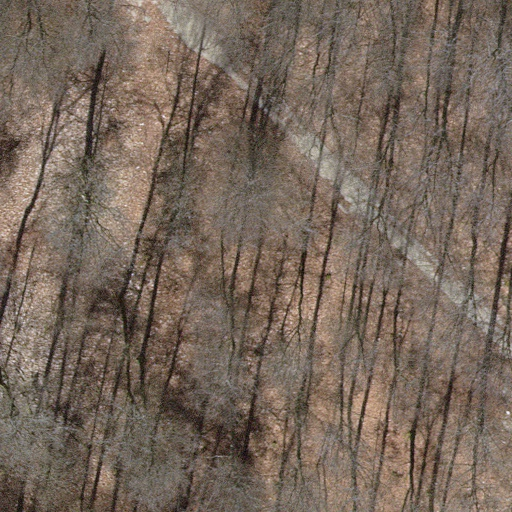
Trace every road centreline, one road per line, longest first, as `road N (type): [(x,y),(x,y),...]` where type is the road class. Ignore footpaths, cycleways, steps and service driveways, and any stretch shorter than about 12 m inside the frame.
road 1 (track): [(204,0),(404,246),(511,347)]
road 2 (track): [(183,0),(63,114),(0,215)]
